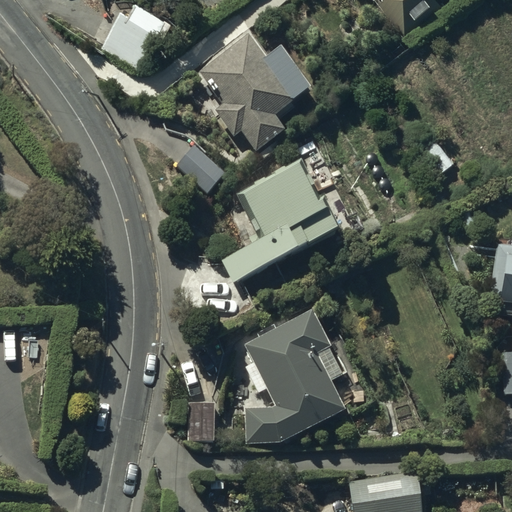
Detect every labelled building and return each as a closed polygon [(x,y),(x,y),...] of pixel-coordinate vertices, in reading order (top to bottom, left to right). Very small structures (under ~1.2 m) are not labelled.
[(382,0),(408,35),(453,2),(451,0),(382,0)] [(167,28),(124,5),(100,48),(143,71),(167,28)] [(267,46),(250,25),(199,68),(225,99),(215,108),(234,131),(241,125),(257,144),(286,120),(283,116),(299,103),(291,93),(314,74),(281,34),(267,46)] [(220,269),(233,289),(307,243),(309,245),(340,226),(323,200),(321,201),(311,187),(317,183),(301,159),(288,167),(286,164),(273,173),(275,176),(267,180),(265,176),(239,193),(258,223),(254,225),(258,233),(263,230),(269,239),(220,269)] [(511,236),(496,234),(488,294),(511,297),(511,236)] [(312,300),(242,340),(252,357),(243,363),(258,389),(266,385),(276,402),(245,404),(248,441),(279,439),(347,399),(334,377),(348,368),(330,337),(332,335),(312,300)] [(511,319),(511,320),(511,348),(503,348),(505,389),(511,388),(511,319)] [(417,465),(348,477),(354,511),(417,511),(426,511),(417,465)]
